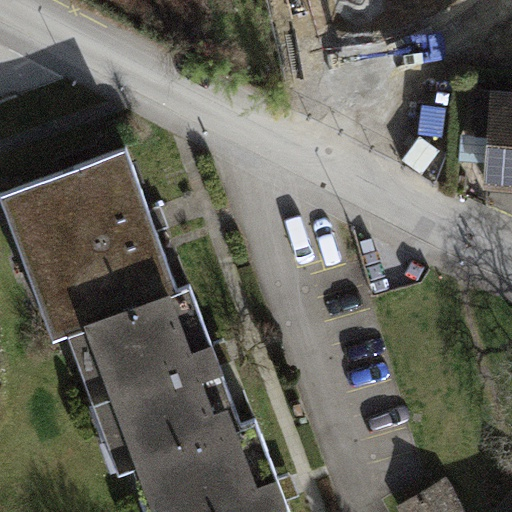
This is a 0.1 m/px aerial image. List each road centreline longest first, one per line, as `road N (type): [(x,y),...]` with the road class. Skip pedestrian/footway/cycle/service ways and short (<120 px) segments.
road 1 (residential): [(6,0),(433,218),(511,247)]
road 2 (unknown): [(199,137),(355,505)]
